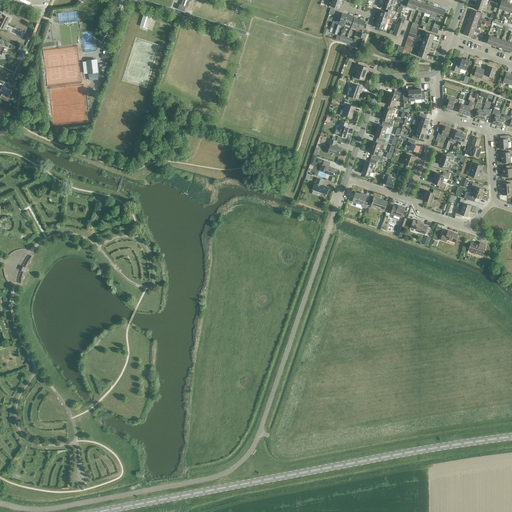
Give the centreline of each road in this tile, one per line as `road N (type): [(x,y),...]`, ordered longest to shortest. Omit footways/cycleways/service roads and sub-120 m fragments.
road 1 (secondary): [(511,437),(101,511)]
road 2 (residential): [(347,179),(380,77),(436,74)]
